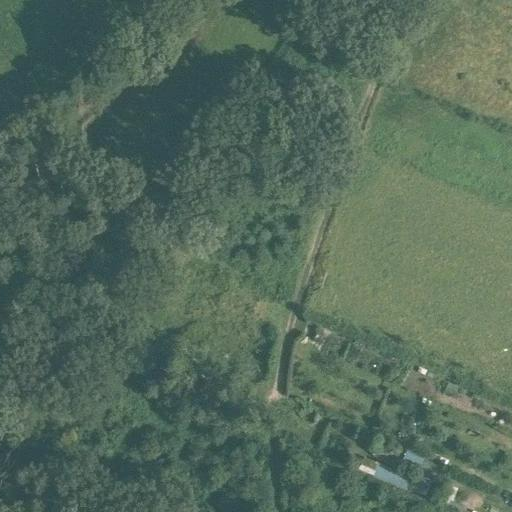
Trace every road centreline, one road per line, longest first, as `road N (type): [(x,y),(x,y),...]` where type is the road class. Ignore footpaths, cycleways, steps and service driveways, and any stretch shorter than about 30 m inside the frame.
road 1 (track): [(398,0),(290,312),(273,428),(277,511)]
road 2 (track): [(0,182),(212,0)]
